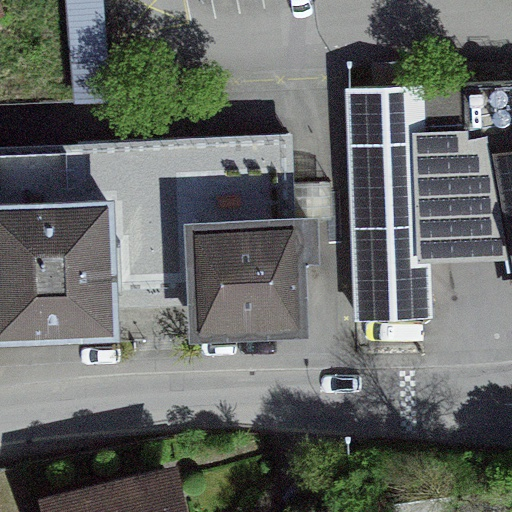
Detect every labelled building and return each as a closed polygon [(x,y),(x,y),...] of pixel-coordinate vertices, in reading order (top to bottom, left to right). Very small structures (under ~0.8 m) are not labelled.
[(2,0),(0,0),(0,37),(15,31),(2,0)] [(103,0),(66,0),(75,104),(112,103),(103,0)] [(425,85),(346,88),(354,321),(433,320),(432,262),(511,260),(493,155),(488,130),(426,132),(425,85)] [(0,148),(0,326),(108,323),(107,294),(193,291),(194,315),(297,311),(293,205),(287,136),(0,148)] [(511,151),(493,155),(511,259),(511,151)] [(189,511),(181,475),(49,505),(50,511),(189,511)]
